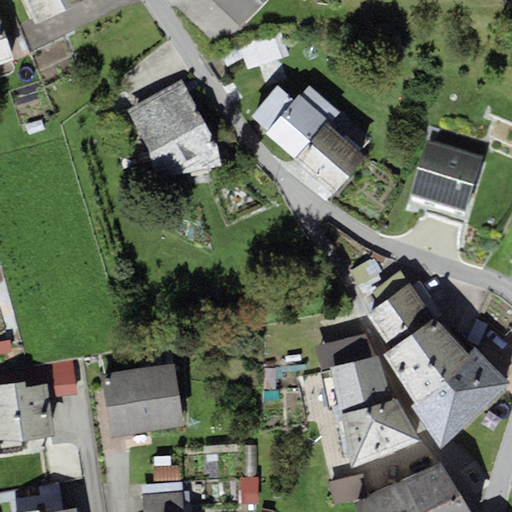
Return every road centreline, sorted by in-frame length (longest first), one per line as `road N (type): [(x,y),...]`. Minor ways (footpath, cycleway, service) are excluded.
road 1 (unclassified): [(479,511),(425,437),(289,175)]
road 2 (residential): [(289,175),(394,253),(511,286)]
road 3 (unclassified): [(289,175),(150,0)]
